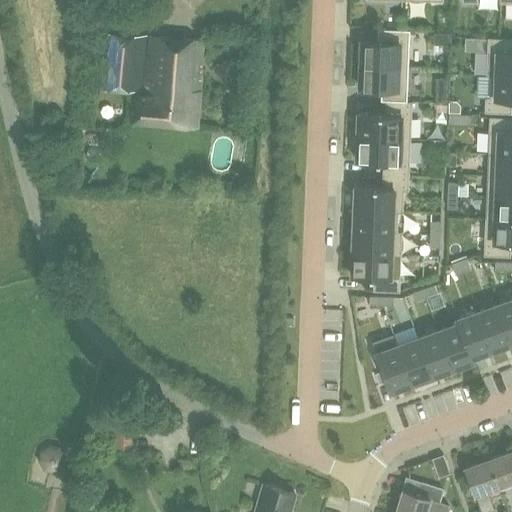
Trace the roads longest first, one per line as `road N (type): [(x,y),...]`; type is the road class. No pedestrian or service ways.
road 1 (residential): [(321,0),(305,454)]
road 2 (unclassified): [(124,361),(82,317),(46,242),(0,68)]
road 3 (residential): [(305,454),(184,400),(124,361)]
road 4 (residential): [(367,482),(373,466),(404,440),(511,401)]
